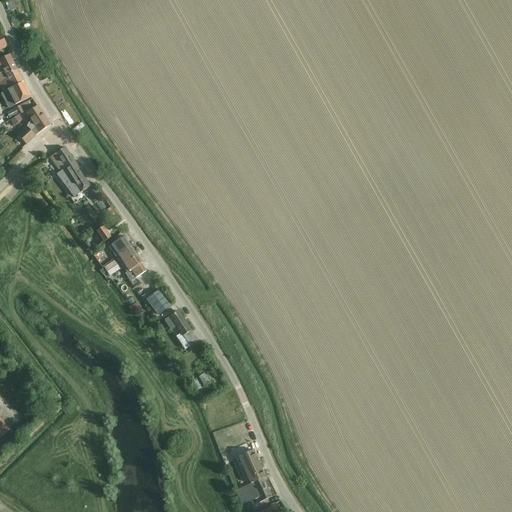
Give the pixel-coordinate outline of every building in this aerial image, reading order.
[(6,75),(17,70),(10,55),(1,60),(0,59),(0,81),(8,78),(6,75)] [(8,90),(9,91),(14,89),(15,86),(23,82),(17,70),(6,75),(8,78),(0,81),(0,88),(3,93),(8,90)] [(15,105),(22,102),(30,97),(23,82),(15,86),(14,89),(9,91),(15,105)] [(7,114),(9,119),(17,115),(18,107),(20,106),(20,105),(15,108),(15,109),(7,114)] [(24,112),(20,106),(18,107),(17,115),(9,119),(10,120),(24,112)] [(50,125),(37,107),(27,114),(40,132),(50,125)] [(22,120),(19,115),(10,121),(14,126),(22,120)] [(18,136),(19,137),(26,145),(35,136),(27,128),(18,136)] [(50,158),(56,166),(59,172),(56,175),(60,179),(77,168),(65,148),(50,158)] [(77,168),(60,179),(74,198),(81,192),(90,187),(77,168)] [(96,189),(90,194),(94,200),(100,196),(96,189)] [(112,218),(116,216),(111,209),(107,211),(112,218)] [(108,225),(115,236),(121,233),(113,222),(108,225)] [(104,242),(111,238),(103,227),(97,231),(104,242)] [(116,242),(109,247),(116,257),(131,246),(124,236),(116,242)] [(131,246),(116,257),(125,270),(127,269),(129,272),(131,270),(136,278),(146,271),(141,264),(142,263),(131,246)] [(114,262),(104,269),(108,276),(118,268),(114,262)] [(160,290),(147,300),(159,316),(172,305),(160,290)] [(171,331),(176,327),(190,347),(198,342),(178,312),(165,321),(171,331)] [(0,438),(10,430),(0,418),(0,416),(1,416),(0,414),(0,438)] [(214,433),(221,453),(226,452),(222,442),(224,441),(220,431),(214,433)] [(251,484),(262,479),(265,477),(253,451),(244,455),(239,457),(251,484)] [(258,504),(262,502),(271,497),(262,479),(251,484),(235,491),(243,506),(255,499),(258,504)]
